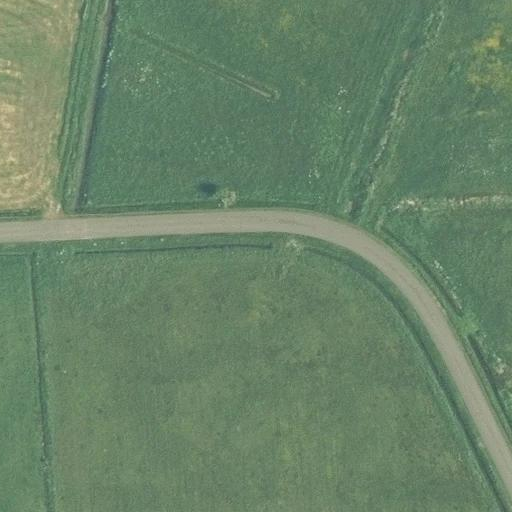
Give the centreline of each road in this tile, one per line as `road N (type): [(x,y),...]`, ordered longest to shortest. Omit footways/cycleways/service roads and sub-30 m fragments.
road 1 (unclassified): [(511,475),(448,345),(410,288),(375,255),(321,232),(241,224),(0,236)]
road 2 (track): [(56,233),(98,0)]
